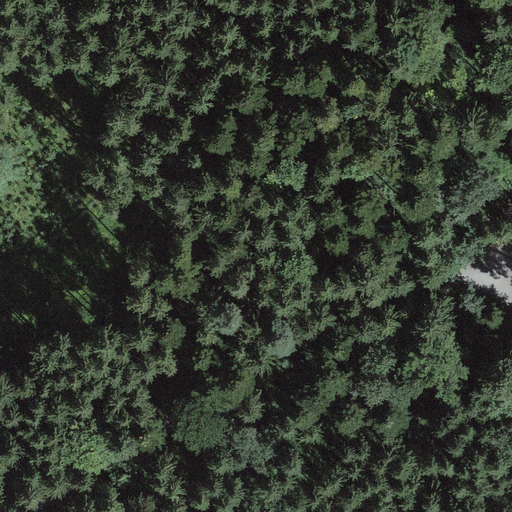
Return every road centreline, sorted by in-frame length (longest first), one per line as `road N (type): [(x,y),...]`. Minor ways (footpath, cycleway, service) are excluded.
road 1 (track): [(30,511),(239,377),(472,271),(511,283)]
road 2 (track): [(239,377),(196,511)]
